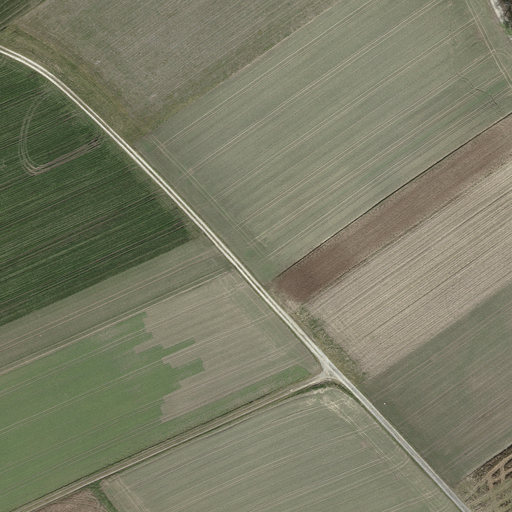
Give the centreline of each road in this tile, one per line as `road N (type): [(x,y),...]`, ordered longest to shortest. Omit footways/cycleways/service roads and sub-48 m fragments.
road 1 (track): [(0,49),(58,82),(107,130),(465,511)]
road 2 (track): [(24,511),(334,373)]
